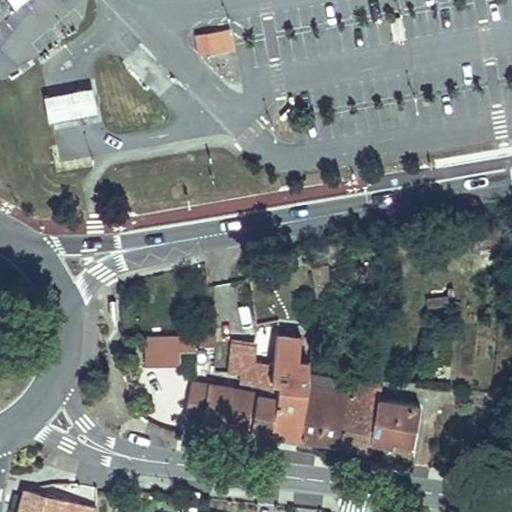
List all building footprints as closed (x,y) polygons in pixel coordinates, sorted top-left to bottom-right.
[(3,0),(13,12),(28,0),(3,0)] [(220,29),(196,33),(198,49),(222,46),(220,29)] [(43,96),(48,123),(76,118),(96,115),(91,88),(71,91),(43,96)] [(328,264),(313,270),(320,296),(323,295),(325,300),(337,296),(328,264)] [(231,279),(217,281),(222,318),(237,316),(231,279)] [(168,336),(131,342),(131,345),(168,339),(168,336)] [(279,398),(273,432),(302,437),(307,411),(312,386),(314,377),(310,376),(312,368),(312,365),(300,363),(305,340),(279,336),(269,391),(268,396),(279,398)] [(168,339),(131,345),(133,367),(170,365),(168,339)] [(206,424),(251,432),(252,428),(258,394),(214,385),(194,382),(188,414),(207,417),(206,424)] [(322,414),(318,440),(340,444),(347,392),(312,386),(307,411),(322,414)] [(420,406),(379,398),(347,392),(340,444),(371,449),(372,439),(413,447),(420,406)] [(252,428),(273,432),(279,398),(268,396),(258,394),(252,428)] [(307,411),(302,437),(318,440),(322,414),(307,411)] [(89,511),(91,505),(25,488),(18,511),(89,511)]
